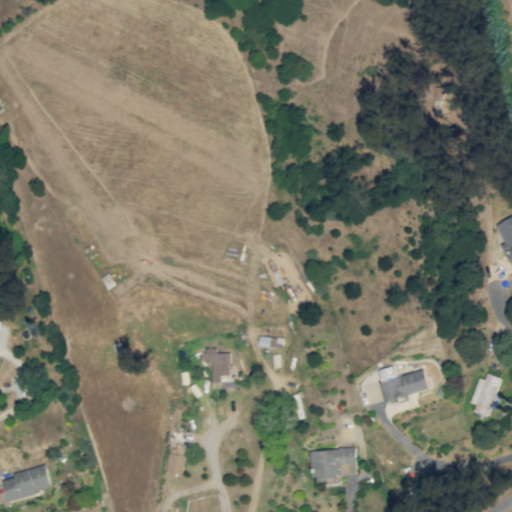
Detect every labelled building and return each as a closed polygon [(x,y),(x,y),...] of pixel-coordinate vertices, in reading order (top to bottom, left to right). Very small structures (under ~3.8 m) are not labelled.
[(511,215),(493,224),(511,267),(511,215)] [(229,352),(216,353),(216,348),(205,348),(205,358),(211,358),(212,382),(221,381),(221,375),(229,375),(229,352)] [(380,381),(385,401),(429,389),(424,369),(380,381)] [(500,378),(486,373),(484,379),(477,377),(469,402),(475,404),(472,413),(486,418),(489,409),(496,411),(501,395),(495,393),(500,378)] [(184,445),(171,443),(169,453),(183,454),(184,445)] [(311,450),(312,478),(356,476),(355,448),(311,450)] [(184,455),(167,453),(165,472),(182,473),(184,455)] [(7,502),(37,495),(35,489),(50,486),(46,466),(1,476),(7,502)]
